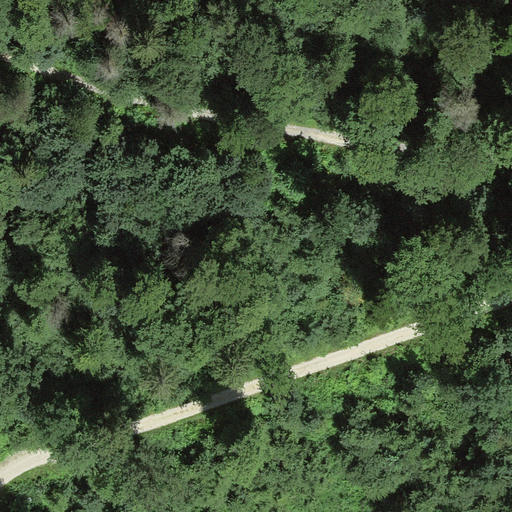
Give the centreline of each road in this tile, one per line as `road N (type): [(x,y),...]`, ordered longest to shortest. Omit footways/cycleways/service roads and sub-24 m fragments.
road 1 (track): [(511,299),(20,469),(0,484)]
road 2 (track): [(0,54),(217,117),(511,159)]
